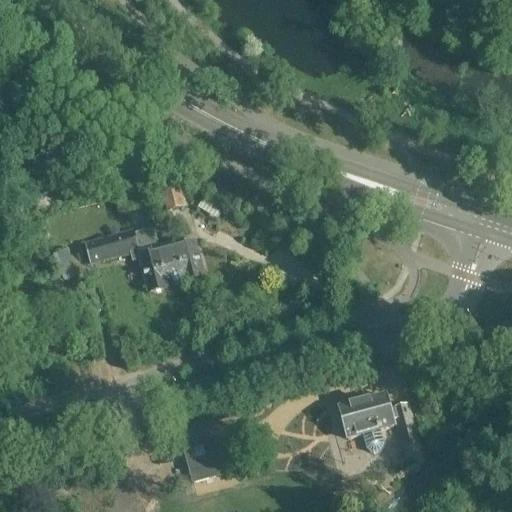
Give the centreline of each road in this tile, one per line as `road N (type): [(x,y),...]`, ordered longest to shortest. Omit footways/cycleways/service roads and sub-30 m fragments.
road 1 (tertiary): [(0,453),(435,319),(451,310),(484,226)]
road 2 (secondary): [(484,226),(299,162),(200,111),(140,78),(55,0)]
road 3 (unknown): [(103,0),(216,101),(375,173),(427,181)]
